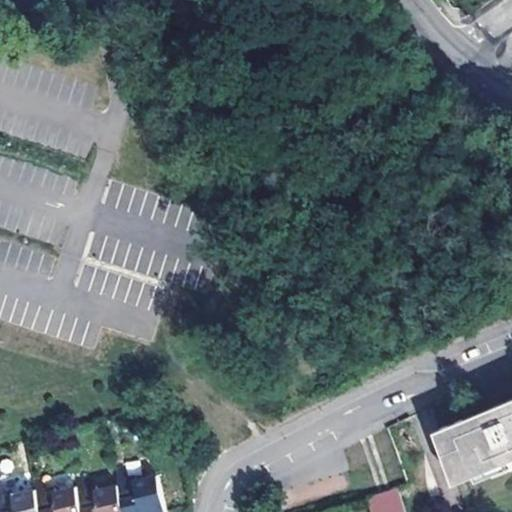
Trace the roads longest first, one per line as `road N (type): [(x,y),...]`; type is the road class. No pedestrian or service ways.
road 1 (residential): [(342,422),(511,349)]
road 2 (residential): [(342,422),(244,467),(221,491),(216,511)]
